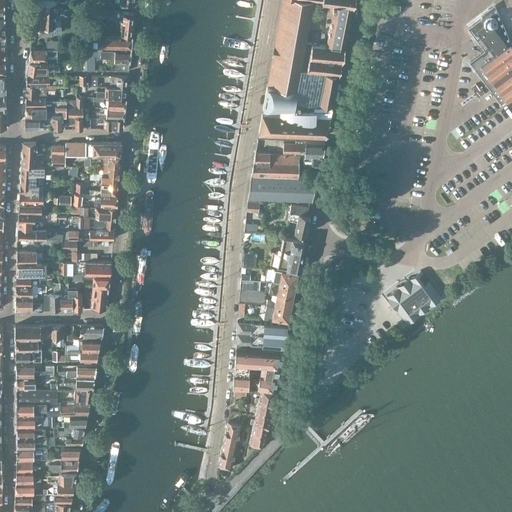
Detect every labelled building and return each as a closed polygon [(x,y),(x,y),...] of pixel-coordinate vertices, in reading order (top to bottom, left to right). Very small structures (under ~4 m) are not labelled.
[(33,0),(32,27),(55,27),(55,17),(61,17),(61,15),(67,15),(67,8),(56,8),(56,1),(35,0),(33,0)] [(332,105),(339,74),(339,72),(344,47),(341,46),(341,45),(344,46),(353,0),(281,0),(267,85),(262,112),(258,132),(326,135),(330,115),(329,115),(332,105)] [(134,12),(121,11),(115,10),(104,9),(103,16),(116,17),(121,18),(120,21),(122,22),(121,36),(132,36),(134,15),(134,12)] [(490,46),(469,62),(501,104),(511,95),(511,46),(510,43),(508,45),(495,28),(500,25),(490,12),(469,28),(478,41),(483,37),(490,46)] [(89,36),(97,36),(98,36),(98,28),(88,28),(89,36)] [(88,36),(87,48),(100,49),(130,49),(132,36),(121,36),(98,36),(97,36),(89,36),(88,36)] [(56,48),(46,48),(31,49),(29,60),(48,60),(56,60),(56,48)] [(94,70),(94,61),(97,60),(99,58),(99,56),(104,56),(114,56),(114,61),(118,61),(118,64),(116,64),(115,71),(128,71),(130,49),(100,49),(87,48),(86,56),(86,70),(94,70)] [(82,70),(82,59),(74,60),(74,70),(82,70)] [(48,61),(48,60),(29,60),(27,71),(59,71),(59,65),(48,65),(48,61)] [(26,76),(26,85),(55,85),(65,85),(65,83),(65,76),(26,76)] [(109,87),(116,87),(126,87),(128,76),(110,76),(109,87)] [(476,87),(467,78),(463,83),(472,91),(476,87)] [(55,90),(55,85),(26,85),(25,97),(45,96),(46,96),(46,89),(55,90)] [(105,91),(96,91),(96,93),(96,97),(104,97),(108,97),(115,98),(125,98),(126,87),(116,87),(109,87),(106,86),(105,91)] [(26,97),(25,105),(61,105),(66,105),(66,100),(45,100),(45,96),(25,97),(26,97)] [(75,96),(76,106),(68,106),(68,117),(75,117),(82,117),(83,117),(82,97),(83,96),(75,96)] [(125,98),(115,98),(108,97),(107,108),(124,108),(125,98)] [(66,105),(61,105),(25,105),(25,115),(31,116),(31,115),(46,116),(46,110),(55,111),(55,110),(62,110),(62,116),(66,116),(66,105)] [(99,114),(99,118),(123,119),(124,108),(107,108),(106,114),(99,114)] [(75,121),(75,117),(68,117),(66,116),(62,116),(51,116),(51,118),(52,118),(52,122),(52,129),(62,129),(62,122),(75,121)] [(25,117),(24,129),(39,129),(39,121),(52,122),(52,118),(51,118),(40,117),(25,117)] [(122,129),(123,119),(99,118),(97,118),(97,122),(104,122),(104,128),(122,129)] [(161,132),(150,131),(145,183),(156,184),(161,132)] [(324,141),(305,141),(295,140),(295,143),(295,153),(304,154),(304,155),(303,155),(303,159),(311,159),(311,161),(311,163),(312,164),(314,165),(319,165),(324,141)] [(23,142),(21,165),(42,166),(42,153),(36,153),(36,142),(23,142)] [(65,154),(85,155),(86,142),(65,142),(65,154)] [(120,155),(121,142),(86,142),(85,155),(92,155),(103,155),(120,155)] [(284,142),(283,152),(295,153),(295,143),(284,142)] [(64,153),(64,144),(51,145),(51,153),(64,153)] [(255,151),(250,176),(298,178),(299,155),(270,153),(270,152),(255,151)] [(65,166),(65,154),(51,154),(51,166),(65,166)] [(119,165),(120,155),(103,155),(92,155),(91,164),(100,164),(119,165)] [(102,167),(101,174),(118,174),(119,165),(100,164),(100,166),(102,167)] [(21,165),(21,175),(36,175),(36,174),(39,174),(44,174),(44,166),(42,166),(21,165)] [(90,178),(101,178),(100,184),(117,185),(118,174),(101,174),(90,173),(90,178)] [(36,174),(36,175),(21,175),(20,192),(38,193),(39,174),(36,174)] [(312,201),(317,179),(298,178),(250,176),(247,199),(246,211),(258,212),(259,199),(304,202),(309,201),(312,201)] [(83,183),(76,182),(75,191),(83,191),(83,183)] [(116,195),(117,185),(100,184),(100,190),(89,189),(89,194),(100,194),(101,194),(116,195)] [(152,238),(156,191),(146,190),(142,237),(152,238)] [(42,193),(38,193),(20,192),(19,202),(42,202),(42,193)] [(74,193),(73,204),(85,205),(85,202),(84,202),(84,194),(74,193)] [(101,200),(90,200),(90,204),(116,206),(116,195),(101,194),(101,200)] [(71,195),(59,195),(59,203),(70,204),(71,195)] [(308,206),(309,201),(304,202),(304,205),(291,202),(288,217),(290,217),(289,220),(296,221),(294,231),(305,234),(309,214),(307,214),(309,206),(308,206)] [(80,216),(83,216),(90,217),(91,207),(80,207),(80,213),(80,216)] [(102,207),(101,217),(115,218),(116,208),(102,207)] [(31,228),(42,228),(42,223),(41,221),(34,221),(35,212),(18,211),(17,228),(31,228)] [(114,228),(115,218),(101,217),(94,217),(93,221),(94,221),(94,227),(114,228)] [(68,239),(68,229),(62,232),(46,232),(46,228),(42,228),(31,228),(17,228),(17,238),(46,238),(51,238),(61,239),(66,239),(68,239)] [(78,229),(68,229),(68,239),(78,238),(78,232),(78,229)] [(90,229),(86,229),(86,232),(86,233),(90,234),(90,238),(97,238),(113,238),(114,230),(96,230),(90,229)] [(434,247),(442,243),(438,236),(430,240),(434,247)] [(280,253),(270,251),(270,254),(272,254),(270,265),(298,270),(304,240),(283,237),(282,237),(283,237),(281,249),(280,248),(280,249),(281,249),(280,253)] [(62,248),(61,239),(51,238),(51,248),(62,248)] [(78,238),(68,239),(66,239),(61,239),(62,248),(62,250),(71,250),(71,260),(84,260),(83,253),(77,253),(77,239),(78,239),(78,238)] [(136,284),(144,284),(147,249),(139,248),(136,284)] [(17,262),(17,263),(44,262),(49,262),(49,258),(36,258),(36,250),(17,250),(16,262),(17,262)] [(68,274),(77,274),(78,274),(82,274),(109,274),(111,260),(97,260),(90,260),(84,260),(71,260),(59,261),(60,274),(68,274)] [(16,273),(30,273),(38,274),(44,273),(44,262),(17,263),(16,273)] [(298,273),(280,270),(276,269),(272,269),(270,280),(271,280),(274,281),(295,285),(298,273)] [(387,295),(386,296),(388,298),(387,298),(388,299),(389,299),(396,309),(396,310),(397,310),(407,323),(408,322),(407,322),(417,314),(418,315),(419,314),(418,313),(428,305),(429,306),(430,305),(429,305),(440,297),(440,298),(441,297),(420,270),(419,270),(421,272),(400,289),(398,286),(397,286),(398,288),(388,296),(387,295)] [(38,280),(38,274),(30,273),(30,274),(16,274),(15,285),(31,285),(31,280),(38,280)] [(92,278),(92,286),(108,284),(109,274),(82,274),(82,278),(92,278)] [(240,288),(265,290),(266,280),(241,279),(240,288)] [(295,285),(274,281),(271,280),(270,285),(268,284),(268,286),(270,286),(269,292),(276,293),(293,296),(295,285)] [(107,296),(108,284),(92,286),(92,287),(84,288),(84,293),(84,297),(107,296)] [(15,285),(15,296),(32,296),(37,296),(37,285),(32,285),(31,285),(15,285)] [(77,287),(73,287),(67,287),(68,295),(73,295),(73,309),(82,309),(82,294),(77,293),(77,287)] [(265,292),(240,290),(239,300),(264,301),(265,292)] [(266,303),(270,304),(291,308),(293,296),(276,293),(274,300),(267,299),(266,303)] [(60,295),(60,294),(43,294),(43,302),(43,310),(60,309),(60,295)] [(60,309),(73,309),(73,295),(68,295),(60,295),(60,309)] [(15,310),(32,309),(42,309),(42,302),(32,303),(32,296),(15,296),(15,310)] [(106,308),(107,296),(84,297),(84,301),(91,301),(90,308),(106,308)] [(144,326),(146,298),(136,298),(134,326),(144,326)] [(291,308),(270,304),(266,303),(263,317),(267,318),(267,315),(288,319),(291,308)] [(235,343),(283,347),(286,325),(237,320),(235,343)] [(15,324),(15,337),(38,337),(51,338),(51,324),(40,324),(15,324)] [(62,324),(51,324),(51,338),(57,338),(57,343),(57,344),(62,344),(62,324)] [(66,333),(66,339),(73,340),(73,324),(65,324),(65,333),(66,333)] [(102,339),(104,324),(83,324),(83,339),(100,339),(102,339)] [(142,333),(132,332),(130,360),(140,361),(142,333)] [(38,348),(38,337),(15,337),(15,349),(33,349),(41,348),(38,348)] [(98,350),(100,339),(83,339),(78,339),(78,345),(65,345),(65,350),(98,350)] [(33,349),(33,355),(33,360),(41,360),(41,348),(33,349)] [(248,373),(259,374),(257,388),(261,389),(274,391),(276,380),(278,370),(282,352),(271,351),(235,348),(233,376),(232,388),(240,388),(245,389),(247,389),(248,373)] [(33,355),(33,349),(15,349),(15,350),(16,361),(30,360),(30,355),(33,355)] [(64,355),(80,354),(80,360),(96,360),(98,350),(65,350),(64,355)] [(34,371),(34,365),(16,365),(16,376),(42,376),(54,376),(54,365),(45,365),(45,371),(34,371)] [(74,376),(77,375),(94,375),(96,365),(76,365),(76,370),(67,370),(67,377),(74,377),(74,376)] [(41,382),(42,376),(16,376),(16,388),(36,388),(35,382),(41,382)] [(68,389),(74,388),(92,388),(94,377),(76,377),(76,383),(64,383),(64,377),(57,377),(57,383),(57,387),(68,388),(68,389)] [(207,395),(208,387),(180,385),(179,392),(207,395)] [(16,403),(47,403),(58,402),(56,401),(57,388),(50,388),(36,388),(16,388),(16,403)] [(60,416),(69,415),(87,415),(89,401),(92,388),(74,388),(74,402),(58,402),(47,403),(47,410),(47,415),(60,415),(60,416)] [(272,403),(274,392),(260,389),(260,391),(258,398),(255,397),(255,399),(272,403)] [(270,413),(272,403),(255,399),(254,402),(258,402),(257,406),(256,411),(270,413)] [(41,410),(47,410),(47,403),(16,403),(17,414),(34,414),(34,408),(41,408),(41,410)] [(270,413),(256,411),(254,419),(251,418),(251,420),(268,424),(270,413)] [(85,426),(87,415),(69,415),(69,421),(63,421),(64,426),(72,426),(85,426),(85,425),(85,426)] [(34,416),(16,416),(16,427),(34,426),(34,421),(43,421),(43,427),(44,427),(48,427),(48,416),(34,416)] [(235,423),(227,421),(225,432),(242,436),(243,434),(240,433),(242,424),(240,424),(241,420),(236,420),(235,423)] [(252,429),(252,432),(265,435),(268,424),(251,420),(250,423),(253,424),(252,429)] [(71,430),(58,430),(58,435),(83,436),(85,426),(72,426),(71,430)] [(16,427),(16,438),(34,438),(34,433),(44,433),(44,427),(43,427),(34,428),(16,427)] [(242,438),(242,436),(225,432),(222,443),(236,446),(238,438),(242,438)] [(262,445),(263,443),(264,443),(265,435),(252,432),(249,445),(259,448),(261,446),(261,445),(262,445)] [(83,436),(58,435),(58,436),(65,436),(66,444),(82,444),(83,436)] [(16,438),(16,448),(34,448),(34,442),(40,442),(40,443),(43,443),(46,443),(46,438),(43,438),(34,438),(16,438)] [(120,445),(111,443),(104,487),(113,488),(120,445)] [(222,443),(220,454),(237,458),(238,455),(234,454),(236,446),(222,443)] [(61,453),(61,458),(78,457),(80,446),(61,447),(61,453)] [(202,460),(203,452),(171,446),(169,453),(202,460)] [(16,448),(16,449),(17,459),(33,458),(34,454),(41,453),(41,459),(47,459),(47,453),(47,448),(34,448),(16,448)] [(237,460),(237,458),(220,454),(218,464),(225,466),(232,468),(234,459),(237,460)] [(58,464),(49,464),(49,470),(59,470),(76,470),(78,457),(61,458),(60,458),(60,460),(58,460),(58,464)] [(16,471),(33,471),(40,471),(40,466),(32,466),(32,460),(16,460),(16,471)] [(165,511),(195,472),(186,466),(156,506),(165,511)] [(75,481),(76,470),(59,470),(59,474),(47,475),(47,479),(42,479),(42,481),(47,480),(47,481),(59,481),(75,481)] [(15,483),(40,483),(40,477),(33,477),(33,471),(16,471),(15,483)] [(53,483),(53,493),(72,492),(74,482),(53,483)] [(39,488),(40,483),(15,483),(15,494),(33,494),(34,488),(39,488)] [(45,493),(46,494),(46,500),(46,502),(55,502),(55,503),(71,502),(72,492),(53,493),(45,493)] [(39,500),(46,500),(46,494),(33,494),(15,494),(14,503),(32,503),(32,499),(39,498),(39,500)] [(100,500),(92,511),(103,511),(108,505),(100,500)] [(45,502),(44,503),(45,511),(50,511),(68,511),(71,502),(55,503),(55,502),(46,502),(45,502)] [(13,511),(44,511),(45,511),(44,503),(32,503),(14,503),(13,511)]
